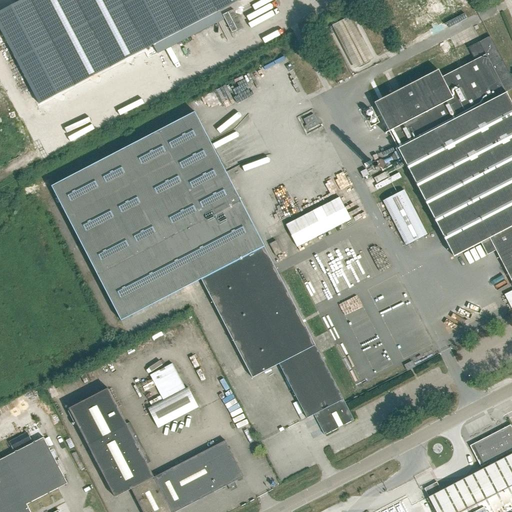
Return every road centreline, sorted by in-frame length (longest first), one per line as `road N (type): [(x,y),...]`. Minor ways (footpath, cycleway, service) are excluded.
road 1 (unknown): [(470,410),(351,164),(331,148),(261,139)]
road 2 (unclassified): [(273,511),(511,389)]
